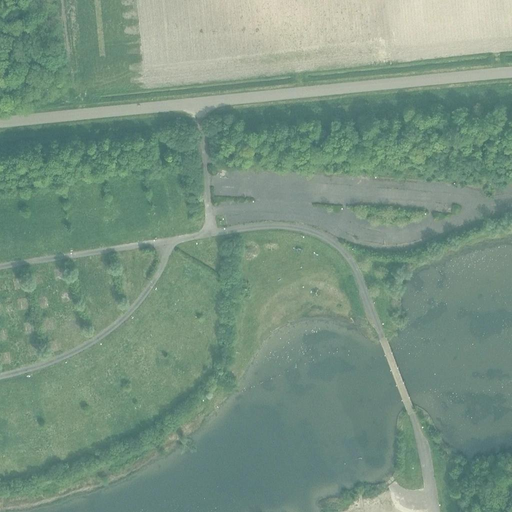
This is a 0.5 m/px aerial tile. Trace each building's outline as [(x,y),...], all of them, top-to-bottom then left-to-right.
[(26,193),(35,194),(35,184),(26,184),(26,193)] [(111,214),(120,213),(119,202),(110,202),(111,214)] [(113,219),(114,230),(125,230),(124,219),(113,219)] [(13,276),(16,284),(23,282),(20,273),(13,276)] [(18,296),(21,304),(28,302),(25,293),(18,296)] [(55,337),(48,337),(49,345),(56,344),(55,337)] [(36,339),(29,341),(31,351),(39,349),(36,339)] [(8,348),(0,349),(1,357),(9,356),(8,348)] [(90,379),(80,383),(84,394),(94,390),(90,379)] [(152,398),(142,404),(148,413),(157,407),(152,398)] [(441,466),(443,478),(452,476),(450,464),(441,466)]
